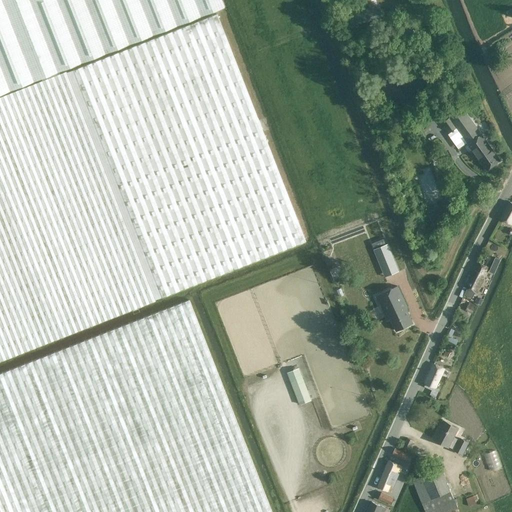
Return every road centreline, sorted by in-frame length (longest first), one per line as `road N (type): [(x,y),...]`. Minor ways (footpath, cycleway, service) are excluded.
road 1 (unknown): [(504,206),(484,197),(444,269),(421,270),(321,0)]
road 2 (tertiary): [(360,511),(511,192)]
